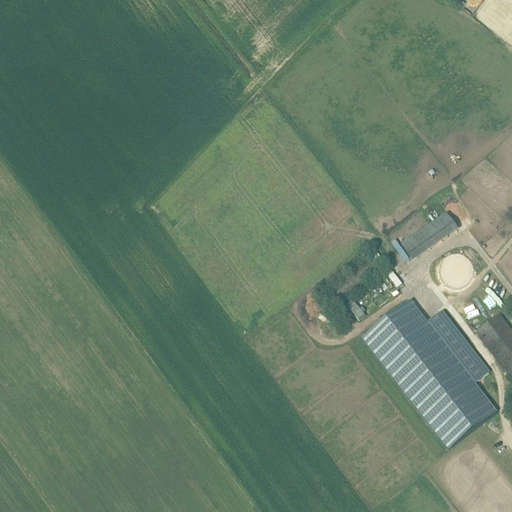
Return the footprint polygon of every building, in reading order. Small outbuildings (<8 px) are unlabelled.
[(395,240),(392,242),(404,263),(458,231),(447,214),(398,244),(395,240)] [(376,252),(330,289),(341,302),(386,264),(376,252)] [(393,270),(347,307),(354,316),(362,310),(364,314),(371,309),(373,312),(406,286),(393,270)] [(410,303),(362,340),(449,451),(497,414),(474,385),(489,374),(455,330),(441,313),(427,324),(410,303)] [(492,322),(476,334),(511,381),(511,331),(500,316),(492,322)]
